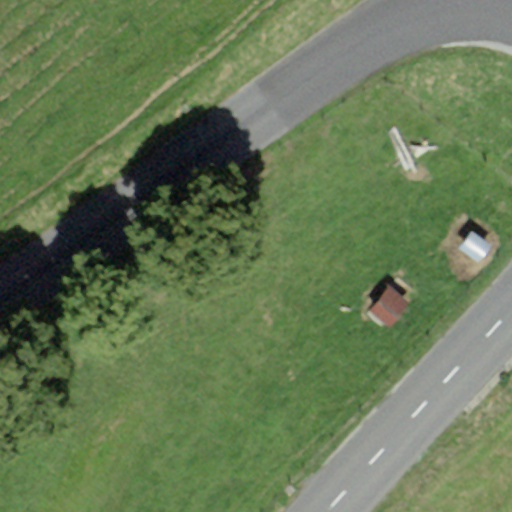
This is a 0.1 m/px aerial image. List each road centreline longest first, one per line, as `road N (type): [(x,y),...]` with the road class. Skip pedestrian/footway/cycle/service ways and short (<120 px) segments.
road 1 (tertiary): [(0,293),(326,64),(429,10),(462,0),(511,5)]
road 2 (tertiary): [(511,309),(330,511)]
